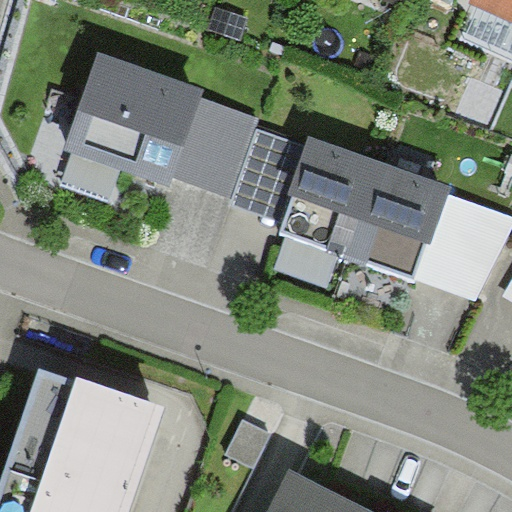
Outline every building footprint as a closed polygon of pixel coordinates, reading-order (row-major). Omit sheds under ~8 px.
[(511,0),(475,0),(511,16),(511,0)] [(91,52),(53,149),(163,191),(172,168),(201,95),(91,52)] [(201,95),(172,168),(224,189),(253,115),(201,95)] [(272,225),(341,249),(372,163),(303,138),(272,225)] [(341,249),(410,274),(441,187),(372,163),(341,249)] [(357,266),(348,293),(383,304),(392,277),(357,266)] [(26,378),(0,457),(0,511),(118,511),(150,419),(26,378)] [(389,511),(299,467),(276,511),(389,511)]
